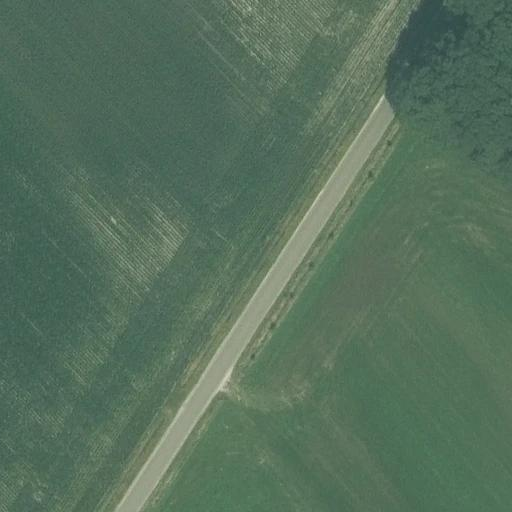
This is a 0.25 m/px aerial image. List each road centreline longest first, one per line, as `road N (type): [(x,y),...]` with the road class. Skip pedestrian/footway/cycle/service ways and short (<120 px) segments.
road 1 (unclassified): [(125,511),(400,88)]
road 2 (unclassified): [(511,142),(400,88)]
